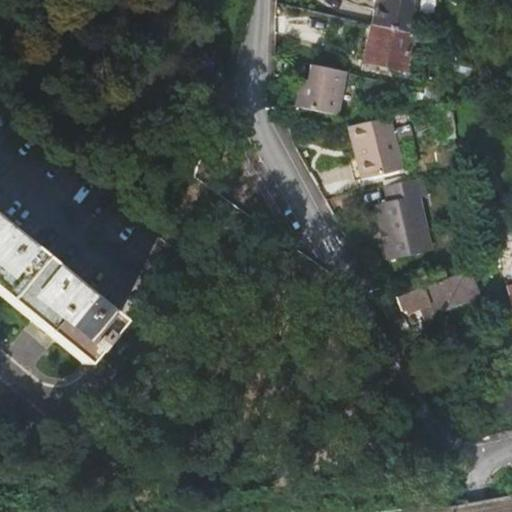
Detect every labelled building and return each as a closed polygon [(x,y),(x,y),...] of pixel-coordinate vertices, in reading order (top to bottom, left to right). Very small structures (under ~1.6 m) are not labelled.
[(379,7),(374,26),(411,35),(412,35),(421,0),(377,0),(376,6),(379,7)] [(370,26),(362,63),(402,73),(411,35),(374,26),(370,26)] [(311,65),(306,90),(297,88),(293,106),(335,116),(340,94),(345,72),(311,65)] [(351,126),(364,179),(407,168),(393,116),(351,126)] [(374,202),(381,231),(419,215),(415,196),(419,195),(416,185),(424,182),(423,178),(384,187),(387,199),(374,202)] [(387,240),(383,241),(387,260),(428,250),(419,215),(381,231),(381,232),(385,231),(387,240)] [(0,294),(54,339),(84,364),(120,320),(0,220),(0,294)] [(471,264),(400,295),(405,307),(409,305),(412,311),(450,295),(453,302),(467,296),(464,289),(479,282),(471,264)]
